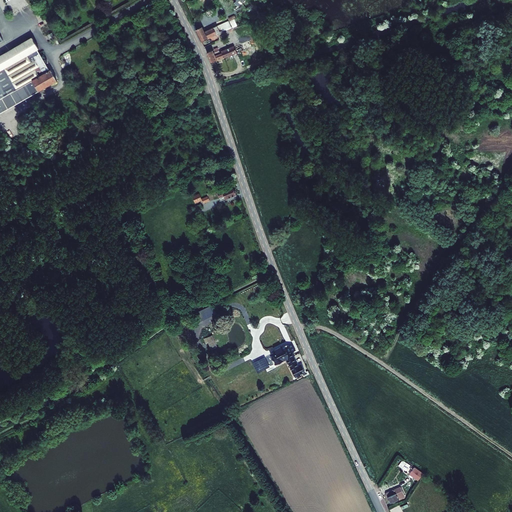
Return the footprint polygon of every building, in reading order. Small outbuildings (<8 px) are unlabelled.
[(196,29),(202,41),(218,33),(220,32),(217,26),(206,31),(203,26),(196,29)] [(221,39),(219,35),(218,33),(202,41),(205,47),(221,39)] [(45,68),(36,51),(34,47),(35,46),(29,35),(0,52),(0,110),(7,107),(9,109),(12,107),(11,104),(27,95),(40,87),(41,88),(44,87),(43,85),(49,82),(50,83),(53,82),(52,80),(54,79),(47,67),(45,68)] [(235,45),(238,52),(253,47),(250,40),(235,45)] [(208,51),(212,61),(238,52),(235,45),(224,49),(225,51),(216,54),(214,48),(208,51)] [(213,193),(215,198),(221,196),(222,200),(233,196),(232,194),(234,193),(233,191),(231,190),(229,187),(219,191),(219,190),(213,193)] [(196,313),(199,321),(213,315),(210,307),(196,313)] [(203,340),(209,353),(215,351),(209,338),(203,340)] [(268,356),(273,365),(285,359),(294,378),(303,374),(299,367),(296,369),(285,348),(279,351),(278,348),(271,352),(272,354),(268,356)] [(399,465),(406,471),(411,464),(403,459),(399,465)] [(419,473),(413,468),(409,475),(415,479),(417,481),(422,474),(419,473)] [(404,498),(404,496),(401,491),(386,498),(389,504),(402,499),(404,498)]
